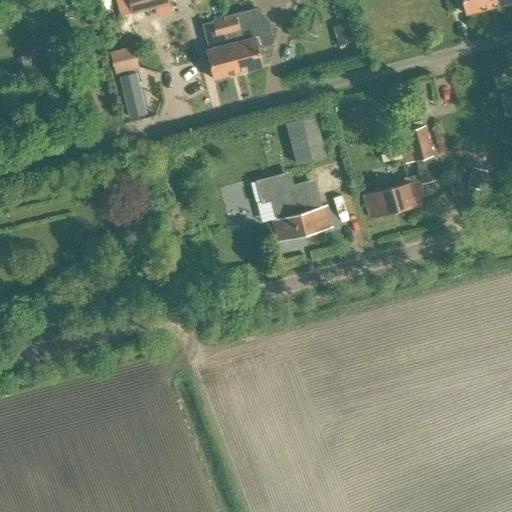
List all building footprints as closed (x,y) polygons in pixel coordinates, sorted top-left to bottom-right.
[(169,5),(167,0),(126,0),(130,15),(169,5)] [(460,0),(464,15),(489,9),(486,0),(460,0)] [(511,0),(486,0),(489,9),(511,2),(511,0)] [(223,20),(237,74),(262,67),(257,49),(270,45),(272,42),(267,22),(255,10),(223,19),(223,20)] [(212,80),(237,74),(223,20),(201,26),(208,51),(205,51),(212,80)] [(356,42),(353,21),(338,23),(341,44),(356,42)] [(138,68),(133,46),(109,52),(114,73),(138,68)] [(404,163),(427,157),(432,155),(423,126),(396,134),(404,163)] [(334,167),(312,173),(319,195),(340,190),(334,167)] [(288,176),(259,184),(264,201),(280,197),(285,218),(272,221),(278,243),(332,228),(326,207),(319,209),(313,186),(292,191),(288,176)] [(425,202),(420,184),(420,181),(363,197),(368,218),(425,202)]
